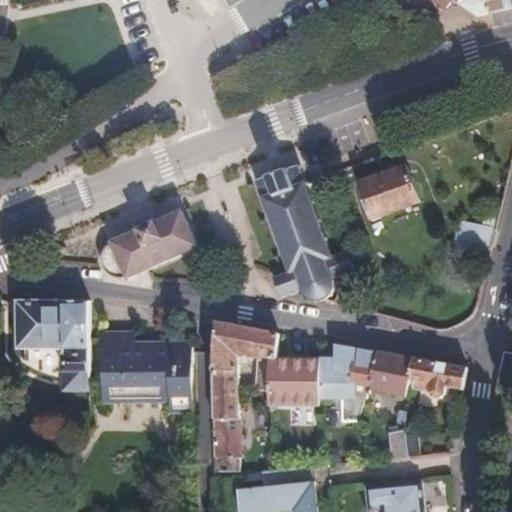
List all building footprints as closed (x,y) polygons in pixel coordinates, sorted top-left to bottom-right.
[(434,0),(446,8),(452,0),(434,0)] [(511,0),(466,0),(460,2),(478,15),(511,6),(511,0)] [(324,242),(298,170),(276,177),(265,181),(254,184),(284,263),(287,273),(273,279),(274,281),(281,298),(302,291),(304,295),(306,298),(310,301),(314,302),(319,303),(323,302),(327,300),(330,297),(332,293),(333,289),(333,284),(332,280),(353,273),(345,252),(330,258),(324,242)] [(409,170),(361,187),(372,222),(421,204),(409,170)] [(129,282),(200,250),(183,212),(159,223),(155,213),(133,223),(137,232),(116,242),(112,244),(113,246),(109,249),(106,252),(103,255),(102,260),(101,264),(102,269),(104,273),(106,277),(110,280),(114,281),(119,282),(123,282),(128,280),(129,282)] [(493,257),(498,233),(466,227),(461,251),(493,257)] [(339,237),(324,242),(330,258),(345,252),(339,237)] [(339,293),(336,305),(356,310),(358,298),(339,293)] [(88,302),(18,302),(17,349),(65,349),(65,354),(63,354),(63,369),(66,369),(66,384),(78,384),(77,392),(59,392),(58,414),(91,414),(91,405),(90,302),(88,302)] [(280,336),(217,324),(218,406),(218,478),(227,478),(227,462),(242,461),(242,359),(257,361),(256,396),(269,395),(268,362),(268,359),(275,360),(280,336)] [(108,331),(106,405),(197,406),(197,343),(138,342),(138,331),(108,331)] [(324,370),(324,402),(353,402),(357,350),(337,346),(335,370),(324,370)] [(357,350),(353,402),(365,402),(367,402),(370,392),(378,354),(357,350)] [(415,361),(378,354),(370,392),(405,400),(409,385),(415,361)] [(324,358),(299,360),(301,409),(325,407),(324,402),(324,370),(324,358)] [(268,362),(269,395),(270,410),(301,409),(299,360),(268,362)] [(461,370),(415,361),(409,385),(415,387),(414,390),(429,394),(432,400),(439,402),(445,398),(447,390),(463,394),(468,371),(461,370)] [(390,432),(394,461),(409,459),(405,431),(390,432)] [(319,511),(316,471),(276,476),(279,511),(319,511)] [(279,511),(276,476),(266,477),(267,491),(242,493),(243,511),(279,511)] [(425,511),(423,484),(368,491),(370,511),(425,511)]
